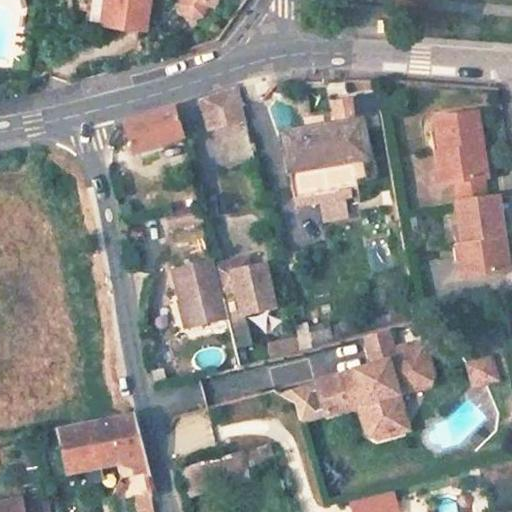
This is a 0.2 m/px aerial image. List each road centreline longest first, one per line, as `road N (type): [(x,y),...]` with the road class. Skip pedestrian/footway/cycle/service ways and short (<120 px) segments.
road 1 (residential): [(86,110),(125,356),(166,511)]
road 2 (residential): [(292,49),(511,67)]
road 3 (residential): [(86,110),(292,49)]
